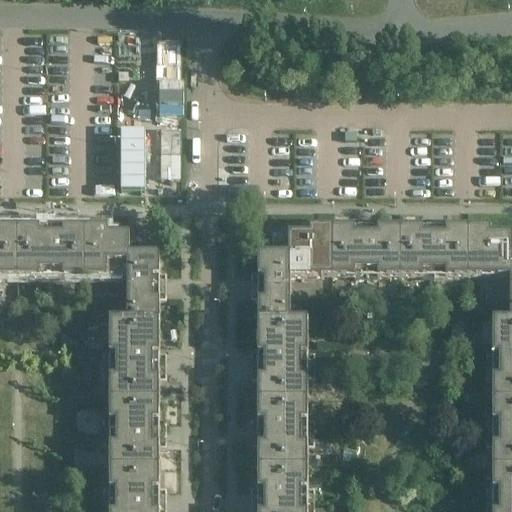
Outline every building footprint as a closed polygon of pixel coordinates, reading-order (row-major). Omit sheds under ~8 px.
[(85,281),(85,231),(64,231),(64,225),(38,224),(38,231),(17,231),(17,281),(85,281)] [(400,281),(400,231),(379,231),(379,224),(353,224),(353,231),(333,231),(332,281),(400,281)] [(468,281),(468,231),(447,231),(447,225),(421,224),(421,231),(400,231),(400,281),(468,281)] [(0,281),(17,281),(17,231),(0,230),(0,281)] [(160,279),(160,257),(145,257),(145,237),(108,237),(108,231),(85,231),(85,281),(127,281),(127,325),(160,325),(160,305),(166,305),(166,279),(160,279)] [(332,281),(333,231),(310,231),(310,237),(272,237),(272,257),(291,257),(291,281),(332,281)] [(511,237),(491,237),(491,231),(468,231),(468,281),(510,281),(510,325),(511,325),(511,237)] [(291,325),(291,281),(291,257),(272,257),(258,257),(258,279),(251,279),(251,305),(258,305),(258,325),(291,325)] [(166,385),(166,359),(160,359),(160,356),(160,325),(127,325),(109,325),(110,356),(110,359),(103,359),(103,385),(110,385),(110,406),(160,406),(160,385),(166,385)] [(315,385),(315,359),(308,359),(308,356),(308,325),(291,325),(258,325),(258,355),(258,359),(251,359),(251,385),(258,385),(258,406),(308,406),(308,385),(315,385)] [(511,325),(510,325),(493,325),(493,354),(493,359),(486,359),(486,385),(493,385),(493,406),(511,405),(511,325)] [(511,405),(493,406),(493,426),(486,426),(486,452),(492,452),(492,473),(511,473),(511,405)] [(166,452),(166,426),(160,426),(160,406),(110,406),(110,426),(103,426),(103,453),(110,452),(110,473),(160,473),(160,452),(166,452)] [(314,452),(314,439),(314,426),(308,426),(308,406),(258,406),(258,426),(251,426),(251,452),(258,452),(258,473),(308,473),(308,452),(314,452)] [(166,511),(166,494),(160,494),(160,473),(110,473),(110,494),(103,494),(103,511),(166,511)] [(314,511),(314,494),(308,494),(308,473),(258,473),(258,494),(251,494),(251,511),(314,511)] [(511,511),(511,473),(492,473),(492,494),(486,494),(486,511),(511,511)]
